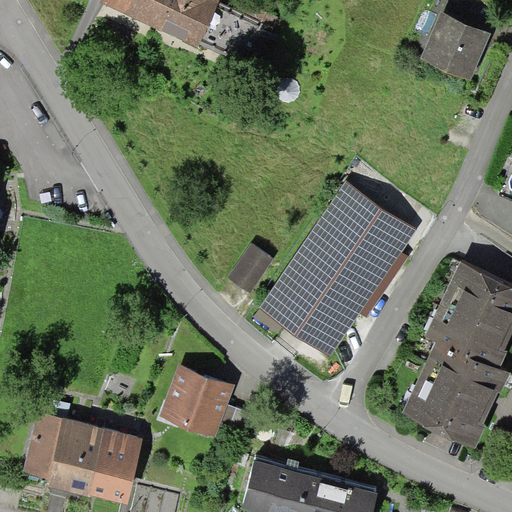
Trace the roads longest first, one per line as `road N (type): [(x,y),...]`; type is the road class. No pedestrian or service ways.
road 1 (residential): [(12,32),(168,277),(269,370),(336,418)]
road 2 (residential): [(511,72),(466,191),(336,418)]
road 3 (residential): [(336,418),(511,508)]
